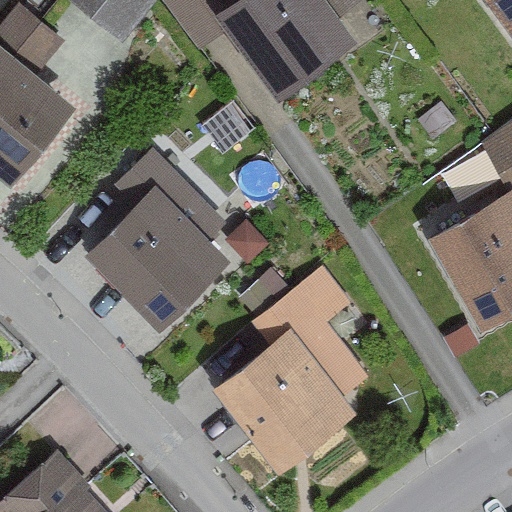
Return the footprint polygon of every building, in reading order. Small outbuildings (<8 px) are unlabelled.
[(146,0),(68,0),(120,37),(146,0)] [(370,0),(189,0),(182,6),(214,52),(237,36),(278,95),(359,40),(344,18),(370,0)] [(511,0),(472,0),(511,53),(511,0)] [(61,38),(20,4),(0,29),(0,160),(13,171),(64,108),(28,78),(61,38)] [(511,127),(477,153),(504,191),(511,187),(511,127)] [(115,182),(140,207),(98,249),(161,314),(218,258),(199,238),(215,222),(146,152),(115,182)] [(511,212),(504,197),(418,242),(452,307),(461,302),(475,327),(511,307),(511,212)] [(347,312),(314,271),(242,329),(256,346),(199,392),(267,476),(343,416),(334,405),(369,377),(328,327),(347,312)] [(92,511),(48,460),(0,501),(0,511),(92,511)]
